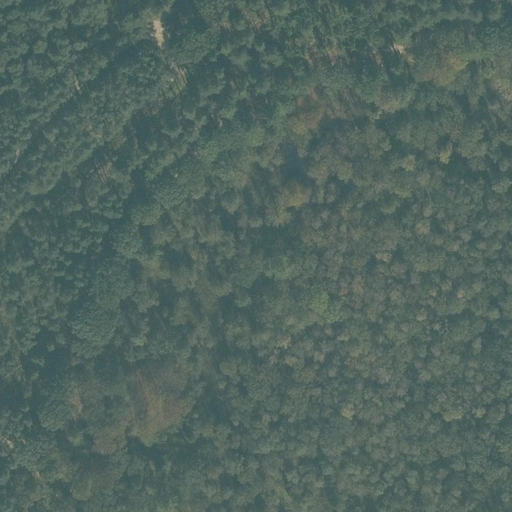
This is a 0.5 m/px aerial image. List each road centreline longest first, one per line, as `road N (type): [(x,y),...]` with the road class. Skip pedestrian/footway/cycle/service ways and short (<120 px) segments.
road 1 (unclassified): [(0,224),(169,78),(170,57),(150,22),(43,121),(0,175)]
road 2 (track): [(35,459),(126,243),(221,129)]
road 3 (track): [(297,511),(262,480),(187,442),(35,459)]
road 4 (track): [(221,129),(267,91),(396,47)]
road 5 (track): [(396,47),(511,204)]
